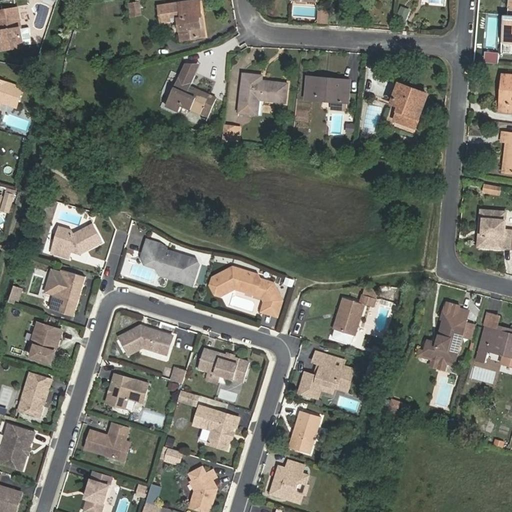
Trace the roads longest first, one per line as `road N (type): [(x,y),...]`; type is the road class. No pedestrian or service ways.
road 1 (residential): [(44,511),(106,307),(124,298),(274,345),(280,364),(237,511)]
road 2 (residential): [(511,288),(448,267),(444,249),(460,45)]
road 3 (residential): [(246,0),(250,28),(460,45)]
